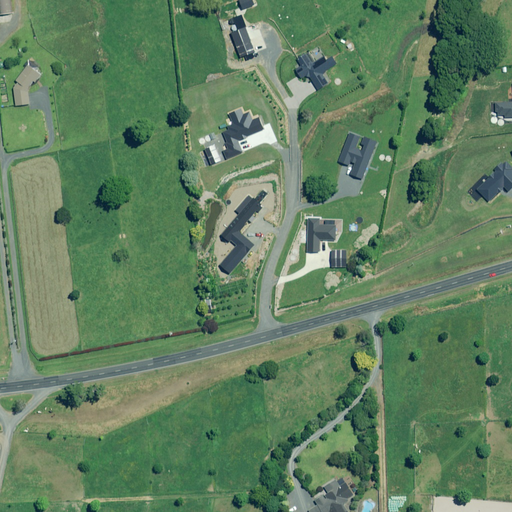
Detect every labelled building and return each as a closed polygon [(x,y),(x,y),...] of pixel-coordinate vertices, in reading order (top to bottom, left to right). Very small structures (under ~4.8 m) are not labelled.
[(0,0),(0,14),(12,14),(10,0),(0,0)] [(312,64),(306,54),(298,60),(302,66),(296,70),(302,79),(306,76),(310,77),(319,90),(329,84),(323,73),(337,64),(333,56),(327,60),(324,56),(312,64)] [(39,66),(30,59),(25,65),(27,67),(16,80),(18,82),(14,88),(16,106),(30,104),(28,88),(34,81),(35,82),(41,75),(35,70),(39,66)] [(279,78),(275,73),(269,77),(273,82),(279,78)] [(220,113),(215,103),(204,109),(210,119),(220,113)] [(340,487),(336,481),(325,488),(329,494),(324,498),(323,496),(316,501),(319,505),(309,511),(310,511),(347,511),(342,503),(354,496),(346,483),(340,487)]
